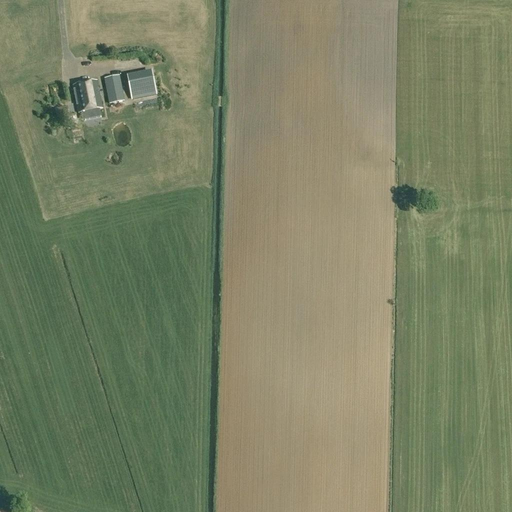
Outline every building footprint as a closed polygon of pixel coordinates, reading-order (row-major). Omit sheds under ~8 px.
[(125,101),(120,76),(105,79),(110,104),(125,101)] [(129,80),(131,91),(138,89),(136,78),(129,80)] [(73,86),(78,114),(102,109),(97,81),(73,86)] [(155,89),(147,90),(149,97),(156,95),(155,89)] [(70,116),(68,107),(55,110),(57,119),(70,116)]
